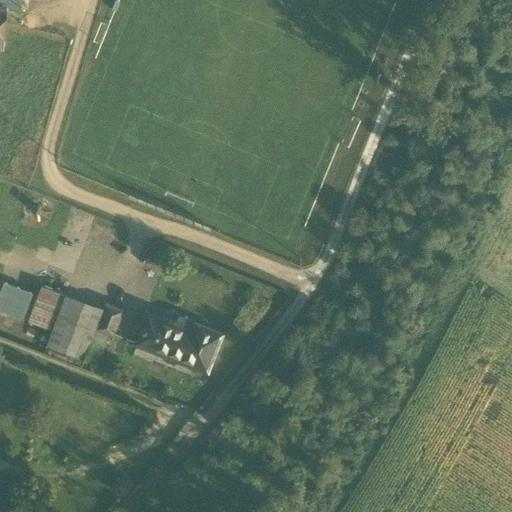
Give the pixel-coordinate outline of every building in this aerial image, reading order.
[(6,10),(20,11),(20,0),(0,0),(0,8),(7,9),(6,10)] [(0,293),(0,312),(23,320),(29,300),(31,293),(3,284),(0,293)] [(44,346),(87,359),(95,332),(103,307),(34,285),(31,293),(29,300),(23,320),(50,328),(44,346)] [(95,332),(112,338),(120,312),(103,307),(95,332)] [(135,344),(178,361),(190,329),(189,328),(148,312),(135,344)] [(191,322),(189,328),(190,329),(178,361),(207,373),(223,334),(191,322)]
